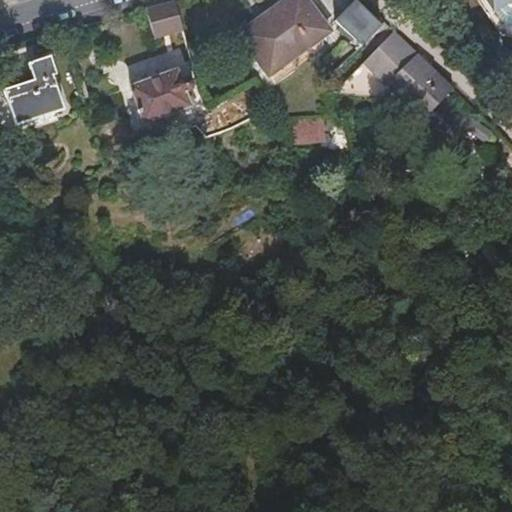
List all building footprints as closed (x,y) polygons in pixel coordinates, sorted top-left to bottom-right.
[(317,56),(311,47),(304,38),(322,25),(304,0),(289,0),(238,37),(273,86),(317,56)] [(511,33),(504,32),(483,0),(476,0),(500,37),(511,39),(511,33)] [(511,0),(483,0),(504,32),(511,33),(511,0)] [(383,32),(379,28),(380,27),(355,2),(335,23),(360,48),(375,31),(380,35),(383,32)] [(174,3),(147,10),(155,41),(183,35),(181,27),(174,3)] [(304,38),(311,47),(329,34),(322,25),(304,38)] [(429,114),(453,90),(394,33),(384,44),(371,57),(363,66),(384,87),(392,78),(429,114)] [(371,57),(384,44),(380,40),(368,53),(371,57)] [(33,82),(3,93),(15,128),(63,113),(52,78),(57,77),(51,59),(29,66),(33,82)] [(488,60),(477,71),(499,93),(510,82),(488,60)] [(175,73),(130,90),(142,124),(156,120),(157,123),(162,124),(174,120),(176,115),(175,113),(188,109),(186,102),(192,99),(190,92),(192,88),(190,83),(185,82),(179,84),(175,73)] [(466,116),(461,124),(488,141),(492,133),(466,116)]
